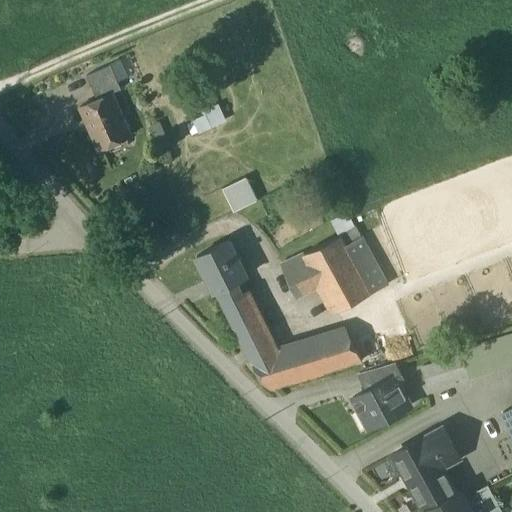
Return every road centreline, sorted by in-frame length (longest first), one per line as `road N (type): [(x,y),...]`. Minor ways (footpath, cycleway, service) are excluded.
road 1 (residential): [(378,511),(100,238)]
road 2 (track): [(213,0),(0,89)]
road 3 (residential): [(100,238),(0,126)]
